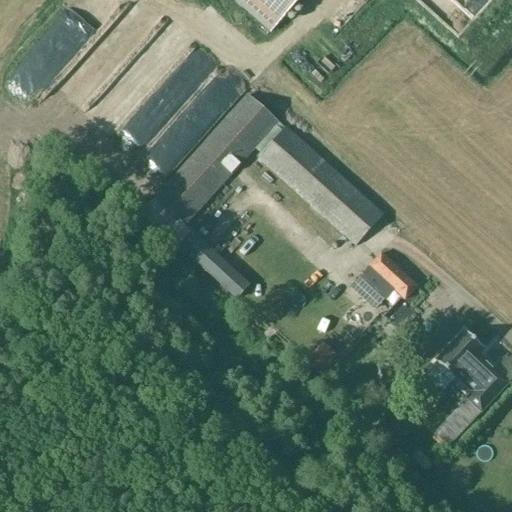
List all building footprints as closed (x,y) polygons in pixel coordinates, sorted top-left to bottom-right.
[(232,0),(270,33),(298,0),(232,0)] [(408,0),(434,27),(449,13),(436,0),(408,0)] [(447,0),(457,8),(464,0),(447,0)] [(293,75),(312,92),(335,67),(316,49),(293,75)] [(355,246),(382,216),(247,96),(154,199),(183,226),(255,146),(263,153),(257,158),(355,246)] [(177,251),(192,234),(183,226),(154,199),(139,216),(177,251)] [(192,234),(177,251),(234,302),(249,286),(192,234)] [(418,289),(380,254),(365,271),(366,272),(351,289),(362,299),(372,289),(384,300),(393,290),(406,302),(418,289)] [(464,332),(435,362),(436,363),(427,373),(428,379),(439,388),(445,389),(454,379),(455,379),(459,374),(475,389),(432,435),(447,449),(508,384),(477,355),(483,349),(464,332)] [(331,360),(319,349),(307,362),(318,373),(331,360)]
